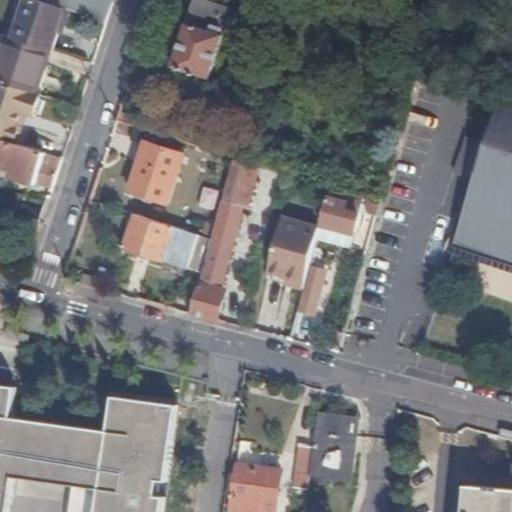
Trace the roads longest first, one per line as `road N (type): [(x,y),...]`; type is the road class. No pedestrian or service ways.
road 1 (residential): [(36,298),(511,416)]
road 2 (residential): [(36,298),(135,0)]
